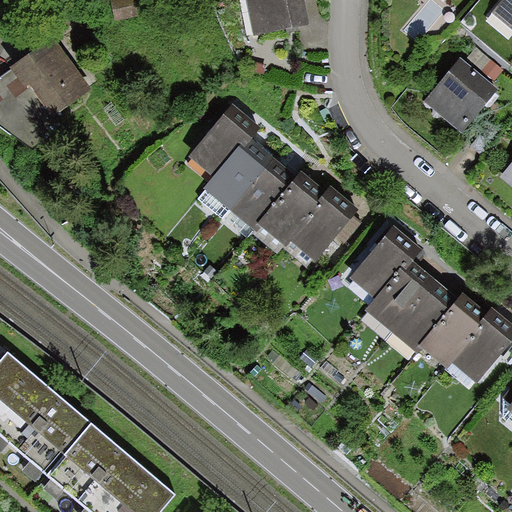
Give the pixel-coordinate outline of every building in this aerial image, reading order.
[(299,0),(242,0),(251,38),(305,26),(299,0)] [(511,0),(504,0),(494,15),(511,28),(511,0)] [(87,90),(57,40),(9,69),(21,89),(29,84),(47,114),(87,90)] [(492,92),(454,61),(421,102),(459,133),(492,92)] [(184,163),(209,183),(242,141),(249,132),(225,112),(184,163)] [(266,160),(242,141),(209,183),(200,194),(224,212),(266,160)] [(293,182),(266,160),(224,212),(252,234),(255,231),(293,182)] [(511,160),(498,180),(511,190),(511,160)] [(298,176),(293,182),(255,231),(279,250),(282,246),(322,195),(298,176)] [(324,192),(322,195),(282,246),(310,268),(352,214),(324,192)] [(345,284),(370,303),(403,262),(410,252),(386,232),(345,284)] [(427,281),(403,262),(370,303),(361,314),(386,333),(427,281)] [(454,302),(427,281),(386,333),(413,354),(416,351),(454,302)] [(459,296),(454,302),(416,351),(440,370),(443,366),(483,315),(459,296)] [(511,333),(485,313),(483,315),(443,366),(471,388),(511,336),(511,333)] [(160,511),(175,496),(5,350),(0,355),(0,474),(44,511),(160,511)] [(511,398),(501,413),(511,421),(511,398)]
